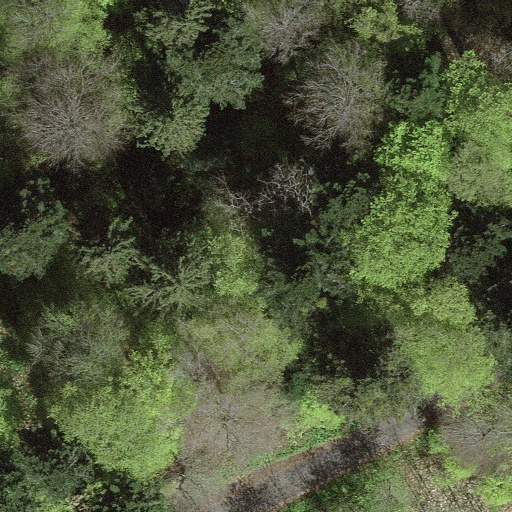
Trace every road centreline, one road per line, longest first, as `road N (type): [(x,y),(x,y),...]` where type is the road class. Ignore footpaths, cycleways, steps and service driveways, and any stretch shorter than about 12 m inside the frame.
road 1 (motorway): [(63,0),(348,511)]
road 2 (unclassified): [(244,511),(401,430),(511,359)]
